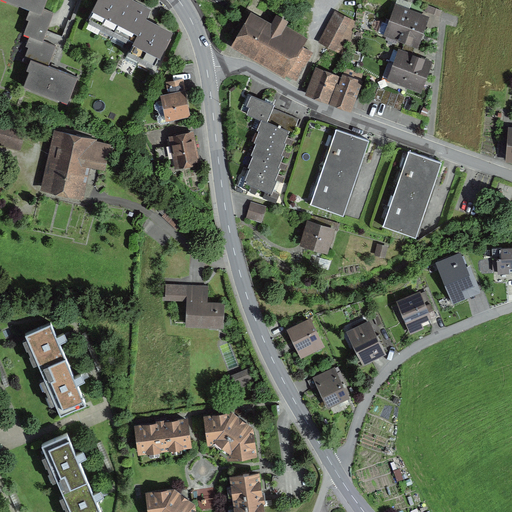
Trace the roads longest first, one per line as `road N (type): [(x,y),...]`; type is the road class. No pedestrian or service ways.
road 1 (tertiary): [(206,67),(225,208),(247,297),(335,471)]
road 2 (residential): [(511,177),(300,100),(246,66),(206,67)]
road 3 (residential): [(511,306),(432,338),(383,374),(335,471)]
road 4 (unknown): [(437,151),(453,15)]
